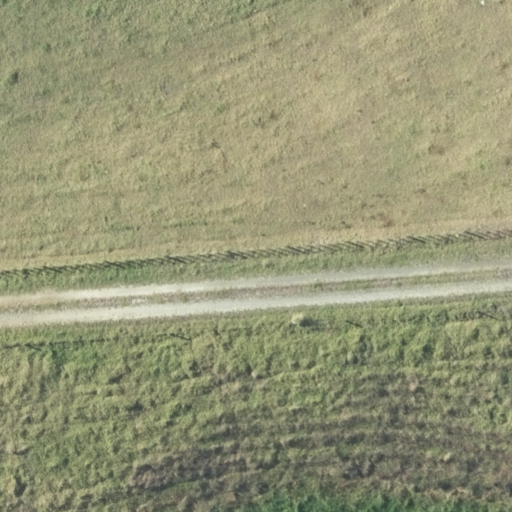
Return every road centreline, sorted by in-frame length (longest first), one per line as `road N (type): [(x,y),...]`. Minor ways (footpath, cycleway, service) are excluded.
road 1 (track): [(511,168),(201,223),(0,225)]
road 2 (track): [(0,308),(511,273)]
